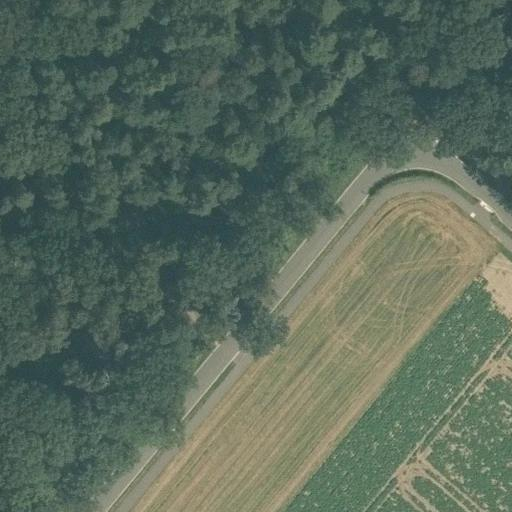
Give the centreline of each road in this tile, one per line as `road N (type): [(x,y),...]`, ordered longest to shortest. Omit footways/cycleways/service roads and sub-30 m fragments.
road 1 (unclassified): [(94,511),(389,158),(410,149),(435,155),(511,217)]
road 2 (track): [(467,96),(462,142),(501,178),(476,214)]
road 3 (track): [(511,49),(419,150)]
